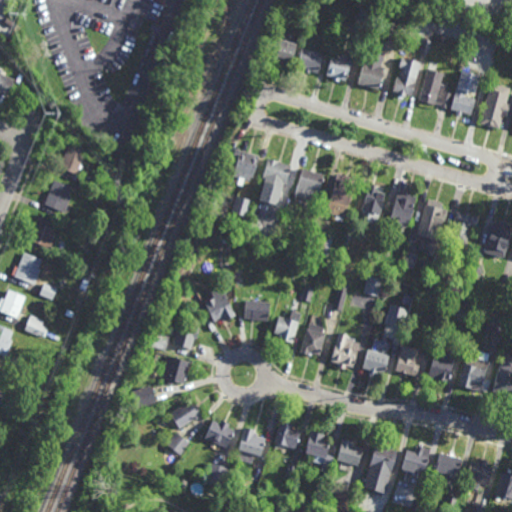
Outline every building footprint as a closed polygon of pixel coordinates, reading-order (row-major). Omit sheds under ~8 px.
[(367,29),(353,24),(360,0),(374,4),(367,29)] [(335,24),(326,21),(330,8),(338,10),(335,24)] [(158,32),(148,27),(153,19),(162,23),(158,32)] [(397,43),(386,40),(391,21),(402,24),(397,43)] [(442,42),(434,40),(436,33),(444,36),(442,42)] [(289,63),(274,59),(277,51),(267,49),(271,35),(295,42),(289,63)] [(427,53),(418,51),(421,37),(430,40),(427,53)] [(489,77),(482,75),(483,74),(476,72),(482,51),(486,52),(488,45),(497,47),(489,77)] [(316,71),(308,69),(308,71),(303,69),(303,68),(295,65),(300,46),(321,52),(316,71)] [(349,57),(350,57),(344,79),(337,77),(336,80),(330,78),(331,75),(324,73),(331,52),(339,54),(340,51),(349,54),(349,57)] [(377,88),(355,82),(361,60),(383,66),(377,88)] [(410,95),(405,94),(405,95),(396,93),(397,90),(392,89),(395,76),(397,76),(400,63),(410,66),(408,73),(415,75),(410,95)] [(446,107),(418,99),(426,67),(443,72),(440,83),(447,85),(445,90),(450,92),(446,107)] [(0,72),(14,78),(7,95),(0,91),(0,72)] [(506,115),(502,114),(498,127),(479,122),(490,81),(509,87),(505,102),(509,103),(506,115)] [(467,93),(464,93),(464,94),(475,97),(470,114),(461,111),(460,115),(455,113),(456,110),(449,108),(456,86),(468,90),(467,93)] [(75,173),(58,165),(68,141),(85,149),(75,173)] [(250,180),(243,178),(241,185),(236,183),(238,177),(232,175),(236,159),(231,158),(234,148),(257,155),(250,180)] [(289,164),(285,182),(260,176),(263,162),(265,162),(266,157),(278,160),(277,161),(289,164)] [(318,190),(317,190),(315,200),(293,194),(300,167),(323,173),(318,190)] [(352,189),(350,199),(348,199),(344,217),(343,216),(342,220),(334,218),(335,214),(324,212),(330,187),(331,187),(334,173),(354,177),(352,189)] [(97,191),(82,186),(87,176),(101,182),(97,191)] [(64,211),(43,203),(53,179),(71,186),(67,195),(69,196),(64,211)] [(375,184),(374,187),(376,188),(376,189),(385,192),(380,207),(381,207),(376,223),(366,220),(368,213),(361,211),(361,209),(360,208),(367,186),(369,186),(370,182),(375,184)] [(91,199),(86,196),(88,191),(94,194),(91,199)] [(415,195),(406,227),(404,226),(401,237),(387,233),(388,227),(386,227),(393,200),(390,199),(392,193),(396,194),(397,191),(415,195)] [(250,199),(245,216),(230,211),(233,201),(231,200),(232,196),(235,197),(236,195),(250,199)] [(281,212),(272,210),(275,198),(284,200),(281,212)] [(440,208),(446,210),(441,229),(436,228),(433,239),(415,234),(424,203),(426,203),(428,199),(442,203),(440,208)] [(478,217),(475,227),(470,226),(466,243),(463,243),(463,246),(450,242),(451,238),(448,238),(456,211),(478,217)] [(49,248),(28,239),(38,216),(56,223),(52,234),(55,235),(49,248)] [(511,224),(509,229),(511,230),(509,238),(510,238),(507,247),(506,247),(503,258),(484,252),(484,250),(483,250),(484,247),(484,248),(485,245),(484,245),(491,223),(493,224),(495,219),(511,224)] [(350,240),(349,239),(348,243),(343,241),(346,231),(352,233),(350,240)] [(327,254),(307,249),(311,233),(331,239),(327,254)] [(436,243),(420,240),(418,251),(433,255),(436,243)] [(350,256),(341,253),(343,247),(352,250),(350,256)] [(37,268),(39,268),(34,283),(10,274),(13,266),(16,267),(22,251),(40,259),(37,268)] [(413,268),(402,265),(405,252),(416,255),(413,268)] [(441,269),(432,266),(436,253),(445,256),(441,269)] [(479,279),(470,277),(473,263),(482,265),(479,279)] [(234,283),(233,270),(241,269),(242,283),(234,283)] [(511,284),(500,281),(503,271),(511,273),(511,284)] [(86,280),(80,277),(82,272),(88,275),(86,280)] [(377,295),(363,292),(367,275),(381,278),(377,295)] [(341,310),(331,308),(338,281),(348,284),(341,310)] [(52,300),(38,294),(43,283),(57,289),(52,300)] [(190,294),(185,287),(191,284),(195,291),(190,294)] [(310,301),(300,299),(303,287),(313,289),(310,301)] [(15,318),(9,315),(8,316),(6,315),(6,314),(0,311),(0,298),(3,299),(7,289),(24,296),(15,318)] [(234,315),(221,321),(220,319),(214,322),(204,302),(214,297),(215,299),(224,295),(234,315)] [(268,316),(267,316),(267,320),(250,319),(250,318),(241,317),(243,300),(268,302),(267,314),(268,314),(268,316)] [(406,313),(398,311),(400,303),(408,305),(406,313)] [(470,322),(453,317),(457,303),(474,308),(470,322)] [(294,309),(294,312),(299,314),(291,342),(281,339),(281,340),(275,339),(277,334),(273,333),(277,315),(288,318),(291,308),(294,309)] [(72,317),(70,316),(70,317),(63,315),(66,309),(72,311),(71,312),(73,312),(72,317)] [(403,327),(395,325),(398,312),(406,314),(403,327)] [(42,337),(37,335),(37,336),(23,330),(29,315),(43,321),(41,326),(46,327),(42,337)] [(502,334),(485,332),(488,316),(504,318),(502,334)] [(435,335),(426,333),(429,321),(438,323),(435,335)] [(196,338),(195,338),(192,349),(173,344),(179,322),(199,327),(196,338)] [(321,333),(324,334),(318,355),(311,353),(311,355),(299,352),(305,328),(306,328),(308,322),(323,326),(321,333)] [(470,330),(461,328),(462,322),(471,324),(470,330)] [(5,356),(0,354),(0,325),(12,331),(9,340),(11,340),(5,356)] [(21,337),(12,333),(14,328),(24,332),(21,337)] [(164,350),(148,346),(152,332),(168,336),(164,350)] [(352,367),(345,365),(345,368),(336,366),(337,363),(330,361),(338,332),(347,334),(347,336),(355,338),(354,341),(359,343),(352,367)] [(415,376),(404,373),(404,375),(400,374),(400,372),(395,370),(401,345),(418,350),(415,363),(418,364),(415,376)] [(383,374),(376,372),(375,375),(367,373),(368,369),(362,368),(366,349),(388,355),(383,374)] [(449,374),(450,374),(449,378),(448,378),(447,381),(441,379),(440,381),(435,380),(436,377),(427,375),(433,356),(441,358),(443,350),(455,353),(449,374)] [(486,362),(487,362),(482,381),(484,381),(482,386),(481,385),(479,391),(458,385),(464,363),(466,364),(468,356),(476,358),(478,350),(489,353),(486,362)] [(511,390),(510,397),(506,395),(505,399),(496,396),(497,393),(491,392),(500,358),(503,359),(505,353),(511,354),(511,390)] [(183,384),(173,381),(171,385),(162,383),(169,356),(189,362),(183,384)] [(38,378),(23,372),(28,358),(43,365),(38,378)] [(135,409),(130,392),(150,386),(155,403),(135,409)] [(6,407),(0,405),(0,392),(10,397),(6,407)] [(201,414),(177,429),(168,414),(189,401),(192,406),(195,404),(201,414)] [(227,424),(226,427),(233,430),(225,448),(203,437),(211,420),(218,424),(220,420),(227,424)] [(290,425),(289,427),(299,429),(294,448),(288,447),(287,450),(275,446),(275,443),(273,442),(278,421),(290,425)] [(29,434),(22,432),(25,426),(31,429),(29,434)] [(263,444),(262,444),(258,456),(236,450),(242,427),(253,430),(252,432),(255,433),(254,435),(264,438),(263,442),(264,442),(263,444)] [(321,438),(329,440),(326,453),(333,454),(330,467),(329,467),(327,472),(321,470),(322,464),(311,462),(313,455),(303,453),(307,436),(308,436),(310,430),(323,433),(321,438)] [(180,455),(166,444),(175,433),(189,444),(180,455)] [(357,466),(336,460),(341,439),(352,442),(351,445),(362,448),(357,466)] [(18,456),(6,451),(9,443),(22,448),(18,456)] [(387,449),(396,451),(385,495),(364,490),(374,445),(382,447),(383,444),(388,445),(387,449)] [(430,451),(423,475),(400,469),(406,450),(414,452),(415,450),(416,450),(417,448),(430,451)] [(453,454),(452,456),(461,459),(453,486),(431,479),(439,453),(448,456),(449,453),(453,454)] [(486,466),(491,468),(487,487),(479,485),(478,491),(464,487),(471,462),(477,463),(478,459),(487,461),(486,466)] [(222,487),(204,482),(210,463),(227,468),(222,487)] [(292,481),(283,478),(287,465),(296,467),(292,481)] [(510,474),(511,474),(511,499),(506,498),(505,500),(502,499),(502,497),(496,495),(501,473),(504,474),(505,471),(507,472),(507,470),(511,470),(510,474)] [(352,511),(329,511),(331,507),(332,507),(336,491),(356,496),(352,511)] [(456,497),(453,510),(448,509),(447,511),(443,511),(448,495),(456,497)] [(418,511),(415,511),(409,510),(413,499),(422,502),(418,511)] [(485,511),(470,511),(474,502),(487,506),(485,511)]
